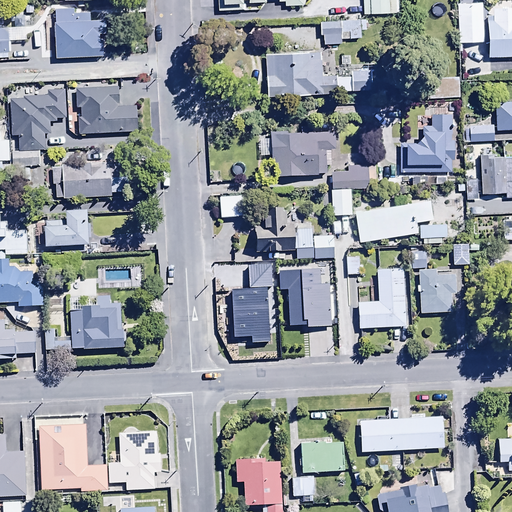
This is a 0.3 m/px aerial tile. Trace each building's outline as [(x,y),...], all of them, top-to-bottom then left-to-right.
[(217,0),(217,9),(243,10),(243,4),(267,3),(266,0),(276,0),(277,2),(283,2),(283,6),(302,5),(302,0),(217,0)] [(395,0),(361,0),(362,15),(396,14),(395,0)] [(456,3),(457,42),(483,41),(481,2),(456,3)] [(486,12),(487,56),(511,55),(511,4),(495,5),(495,12),(486,12)] [(53,6),(55,56),(102,55),(100,18),(89,19),(89,11),(73,11),(73,6),(53,6)] [(419,30),(430,30),(430,15),(419,15),(419,30)] [(364,19),(318,21),(318,34),(322,34),(322,45),(329,44),(329,53),(340,53),(339,39),(365,38),(364,19)] [(350,92),(349,76),(336,77),(336,74),(320,75),(319,50),(264,53),(266,95),(350,92)] [(349,76),(350,92),(373,92),(372,68),(349,69),(349,76)] [(428,98),(458,97),(457,76),(427,77),(428,98)] [(37,114),(38,139),(106,137),(105,119),(114,119),(113,90),(70,91),(71,96),(62,96),(63,120),(59,120),(59,113),(37,114)] [(511,101),(494,102),(495,129),(511,128),(511,101)] [(399,141),(399,172),(451,172),(451,160),(454,160),(454,139),(450,139),(451,114),(430,114),(430,125),(422,125),(422,134),(415,141),(399,141)] [(8,117),(9,149),(30,148),(29,116),(8,117)] [(468,125),(469,141),(493,140),(492,124),(468,125)] [(273,162),(274,175),(326,174),(326,164),(330,164),(330,149),(333,149),(333,131),(311,132),(311,126),(299,126),(299,132),(269,132),(270,162),(273,162)] [(38,151),(11,151),(11,178),(22,177),(22,167),(38,166),(38,151)] [(499,153),(479,154),(481,193),(505,192),(505,199),(511,198),(511,155),(499,156),(499,153)] [(465,199),(477,198),(474,154),(468,155),(469,179),(464,179),(465,199)] [(53,184),(54,198),(110,195),(109,161),(51,164),(52,184),(53,184)] [(330,172),(330,189),(368,188),(367,165),(347,166),(347,171),(330,172)] [(349,189),(330,190),(331,216),(350,215),(349,189)] [(218,196),(219,217),(245,217),(244,195),(218,196)] [(428,198),(352,212),(358,244),(416,234),(414,223),(432,220),(428,198)] [(312,258),(310,236),(309,222),(285,224),(283,204),(261,205),(263,225),(253,225),(254,253),(295,250),(295,259),(303,259),(312,258)] [(43,224),(44,245),(87,242),(87,238),(90,238),(89,224),(86,224),(85,208),(64,210),(65,224),(61,224),(60,220),(44,221),(44,224),(43,224)] [(1,209),(0,209),(0,249),(3,249),(3,256),(36,255),(35,236),(41,236),(41,221),(1,222),(1,209)] [(511,219),(501,221),(503,240),(511,239),(511,219)] [(445,224),(418,225),(419,240),(422,240),(423,245),(441,244),(441,237),(446,237),(445,224)] [(305,290),(311,290),(330,289),(329,272),(334,272),(332,234),(310,236),(312,258),(303,259),(304,281),(305,290)] [(452,245),(452,266),(467,265),(467,245),(452,245)] [(417,270),(425,269),(425,250),(410,251),(411,270),(417,270)] [(346,275),(359,275),(359,256),(345,256),(346,275)] [(0,301),(17,301),(17,306),(43,305),(42,279),(31,280),(30,270),(18,270),(13,266),(8,266),(7,258),(0,258),(0,301)] [(357,302),(358,328),(405,326),(402,267),(375,269),(377,301),(357,302)] [(425,269),(417,270),(418,286),(415,286),(415,292),(419,292),(419,313),(451,312),(450,294),(454,293),(454,274),(446,275),(446,271),(435,271),(435,269),(425,269)] [(305,290),(304,281),(256,284),(257,307),(253,308),(254,327),(263,326),(264,338),(300,336),(299,305),(312,304),(311,290),(305,290)] [(79,307),(68,308),(70,347),(82,347),(82,348),(123,346),(122,328),(120,328),(118,302),(109,303),(109,296),(94,297),(94,304),(79,304),(79,307)] [(0,357),(15,357),(15,353),(35,353),(34,331),(16,331),(16,328),(3,329),(2,319),(0,318),(0,357)] [(43,328),(44,350),(69,349),(69,340),(54,341),(53,328),(43,328)] [(359,419),(360,452),(443,449),(442,416),(359,419)] [(85,424),(37,426),(40,489),(79,488),(79,492),(106,491),(105,464),(87,465),(85,424)] [(155,431),(117,433),(119,463),(107,463),(108,484),(124,483),(124,490),(137,490),(138,495),(153,495),(152,472),(160,472),(159,453),(156,453),(155,431)] [(0,496),(26,495),(24,450),(5,451),(4,434),(0,434),(0,496)] [(511,470),(511,439),(498,439),(498,462),(507,462),(507,471),(511,470)] [(300,465),(300,472),(343,471),(342,441),(299,442),(299,458),(298,458),(298,465),(300,465)] [(281,500),(279,460),(265,461),(264,457),(234,458),(235,482),(242,482),(243,505),(261,504),(261,511),(284,511),(284,500),(281,500)] [(291,477),(291,496),(312,495),(312,476),(291,477)] [(378,511),(388,509),(388,511),(445,511),(442,495),(439,496),(437,487),(428,488),(427,483),(414,486),(413,484),(398,487),(399,489),(375,494),(378,511)]
